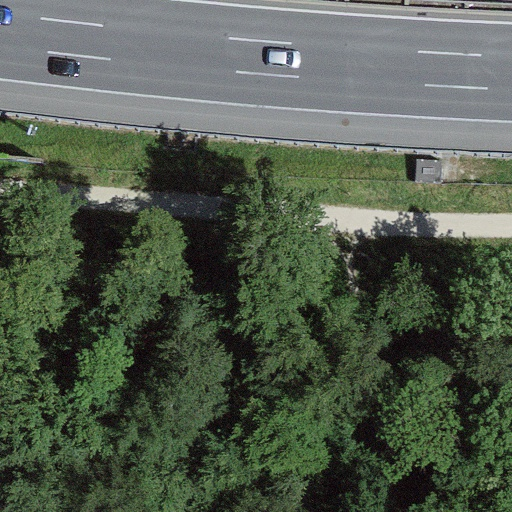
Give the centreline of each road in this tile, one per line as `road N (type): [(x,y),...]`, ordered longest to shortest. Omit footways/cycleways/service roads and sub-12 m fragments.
road 1 (motorway): [(0,29),(511,73)]
road 2 (track): [(363,225),(0,191)]
road 3 (track): [(511,226),(363,225)]
